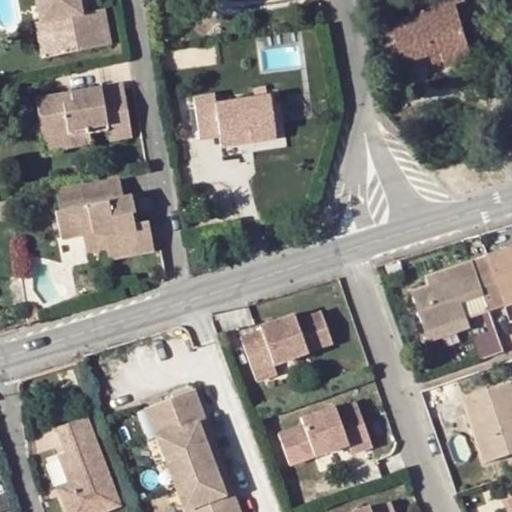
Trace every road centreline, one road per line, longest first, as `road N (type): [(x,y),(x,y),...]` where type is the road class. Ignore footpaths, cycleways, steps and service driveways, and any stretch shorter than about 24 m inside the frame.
road 1 (residential): [(345,253),(0,359)]
road 2 (unknown): [(189,300),(133,0)]
road 3 (residential): [(345,253),(434,511)]
road 4 (residential): [(385,240),(342,0)]
road 5 (residential): [(511,202),(385,240)]
